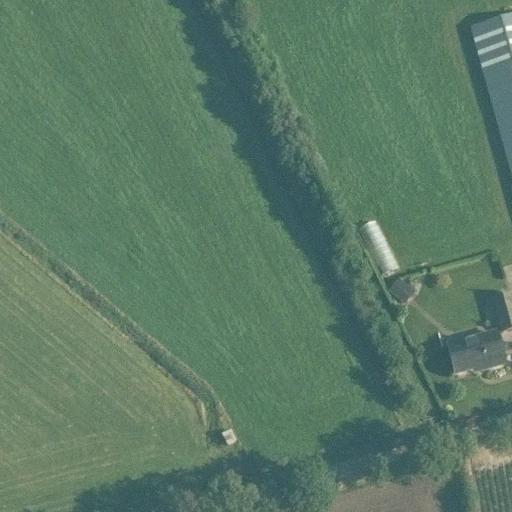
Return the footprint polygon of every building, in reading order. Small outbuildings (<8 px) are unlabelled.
[(511,180),(511,17),(469,30),(511,180)] [(396,276),(407,285),(416,274),(405,265),(396,276)] [(399,282),(389,293),(404,307),(414,295),(399,282)] [(511,331),(511,302),(510,295),(492,300),(495,309),(502,335),(511,331)] [(485,372),(505,366),(496,335),(446,349),(454,377),(484,368),(485,372)] [(227,448),(235,444),(229,433),(221,436),(227,448)]
